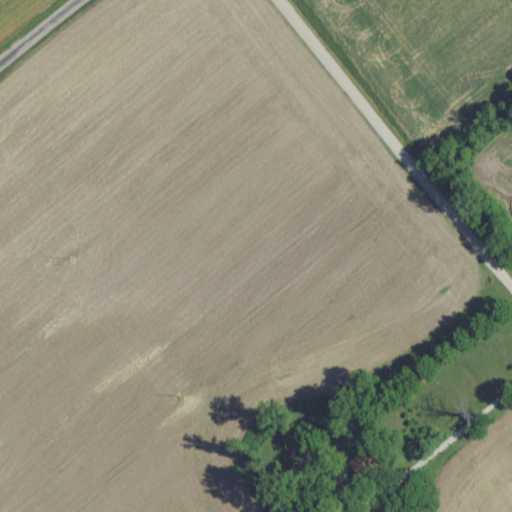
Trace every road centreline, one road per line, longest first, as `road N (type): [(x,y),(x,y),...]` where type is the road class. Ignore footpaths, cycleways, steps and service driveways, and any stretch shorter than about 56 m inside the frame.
road 1 (residential): [(511,290),(282,0)]
road 2 (residential): [(511,390),(407,480)]
